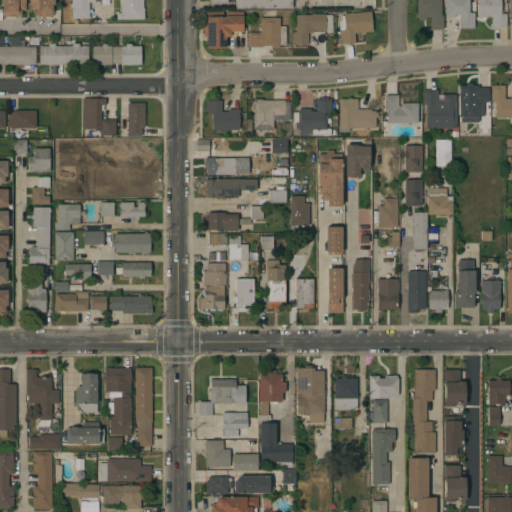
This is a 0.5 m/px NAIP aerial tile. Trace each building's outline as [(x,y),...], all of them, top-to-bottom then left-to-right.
[(25,0),(25,10),(21,10),(21,16),(2,17),(2,6),(0,6),(0,0),(25,0)] [(54,0),(54,4),(52,4),(52,16),(33,16),(33,10),(29,10),(29,0),(54,0)] [(72,0),(94,0),(95,2),(88,2),(89,18),(72,18),(72,0)] [(142,0),(142,8),(144,8),(144,19),(117,19),(116,14),(121,14),(121,0),(142,0)] [(234,9),(234,0),(227,0),(227,4),(211,4),(211,0),(292,0),(292,9),(234,9)] [(441,0),(441,15),(443,15),(443,29),(430,29),(430,17),(426,17),(426,20),(417,20),(417,17),(416,17),(416,0),(441,0)] [(459,28),(459,15),(454,15),(454,17),(445,17),(445,15),(444,15),(444,0),(469,0),(469,12),(474,12),(474,28),(459,28)] [(489,28),(489,24),(491,24),(491,16),(486,16),(487,18),(476,18),(476,0),(500,0),(501,3),(502,3),(502,8),(501,8),(501,13),(506,13),(506,27),(489,28)] [(242,11),(243,17),(241,17),(241,34),(230,34),(230,37),(225,37),(225,48),(206,49),(206,36),(203,37),(203,16),(206,16),(206,12),(242,11)] [(371,11),(372,32),(354,33),(355,43),(340,44),(339,21),(341,21),(340,16),(343,16),(343,14),(371,11)] [(310,15),(310,14),(325,14),(325,15),(332,15),(332,30),(325,30),(312,30),(312,33),(308,33),(308,45),(293,45),(293,32),(295,32),(295,15),(310,15)] [(286,45),(279,45),(279,48),(270,48),(270,46),(262,46),(262,47),(248,47),(248,33),(260,33),(260,17),(279,17),(279,26),(286,26),(286,45)] [(0,64),(0,46),(20,46),(20,41),(23,41),(23,46),(35,46),(35,64),(0,64)] [(39,65),(39,46),(47,46),(47,43),(55,43),(55,46),(72,46),(72,43),(79,43),(79,46),(88,46),(88,65),(39,65)] [(141,64),(121,65),(121,63),(111,63),(111,65),(92,65),(91,46),(101,46),(101,44),(107,44),(107,46),(111,46),(111,47),(121,47),(121,46),(125,46),(125,44),(131,44),(131,46),(140,46),(141,64)] [(460,122),(460,117),(459,117),(458,87),(465,86),(465,85),(478,85),(478,88),(487,87),(487,88),(489,88),(489,102),(487,102),(488,116),(486,116),(486,118),(478,118),(478,122),(460,122)] [(490,85),(505,85),(504,99),(510,99),(510,96),(511,96),(511,121),(511,118),(495,118),(495,101),(490,101),(490,85)] [(456,129),(425,129),(425,105),(422,105),(422,90),(437,90),(437,100),(442,100),(442,95),(455,95),(456,129)] [(408,123),(408,126),(401,126),(401,123),(387,123),(387,125),(388,125),(388,137),(381,137),(381,122),(387,122),(387,111),(384,111),(384,95),(398,95),(398,106),(400,106),(400,103),(418,103),(418,123),(408,123)] [(311,135),(311,136),(299,136),(299,135),(292,135),(292,112),(297,112),(297,111),(298,111),(298,109),(310,109),(310,111),(316,111),(316,99),(320,99),(320,97),(327,97),(327,99),(331,99),(331,113),(326,113),(326,128),(331,128),(331,135),(311,135)] [(82,98),(105,98),(105,105),(100,105),(100,119),(115,119),(115,136),(100,135),(100,129),(81,129),(82,98)] [(290,120),(272,120),(272,130),(253,130),(253,99),(262,99),(262,100),(284,100),(284,101),(290,101),(290,120)] [(339,99),(357,99),(357,109),(371,109),(371,111),(375,111),(375,112),(378,112),(378,117),(375,117),(375,128),(367,128),(367,131),(363,131),(363,128),(349,128),(349,132),(339,132),(339,99)] [(212,130),(212,113),(206,113),(206,100),(221,100),(221,112),(227,112),(227,109),(239,109),(239,113),(238,113),(238,130),(212,130)] [(127,103),(144,103),(144,127),(141,127),(141,136),(127,136),(127,103)] [(13,128),(13,127),(8,128),(8,111),(13,111),(13,110),(35,110),(36,128),(13,128)] [(208,139),(208,151),(195,151),(195,139),(208,139)] [(26,140),(26,154),(12,154),(12,140),(26,140)] [(271,140),(286,140),(286,154),(270,153),(271,140)] [(435,140),(450,140),(450,166),(435,166),(435,140)] [(345,145),(357,145),(357,146),(369,146),(369,172),(360,172),(359,177),(345,177),(345,145)] [(404,146),(421,146),(421,172),(404,172),(404,146)] [(49,148),(49,172),(43,172),(35,172),(35,170),(28,170),(28,156),(33,156),(33,148),(49,148)] [(317,153),(341,153),(341,206),(327,206),(327,201),(323,201),(320,198),(320,196),(317,196),(317,153)] [(207,174),(207,164),(208,164),(208,158),(248,158),(248,174),(207,174)] [(279,159),(287,159),(287,174),(279,174),(279,159)] [(109,184),(109,180),(111,180),(111,166),(143,166),(143,180),(140,183),(109,184)] [(31,197),(30,197),(30,194),(31,194),(31,187),(37,187),(37,176),(49,177),(49,188),(43,187),(43,190),(44,190),(44,193),(43,193),(43,196),(49,196),(48,204),(31,204),(31,197)] [(207,198),(207,190),(205,190),(205,179),(215,179),(237,179),(256,179),(256,181),(258,181),(258,186),(256,186),(256,190),(248,190),(248,192),(244,192),(244,190),(238,190),(238,198),(207,198)] [(268,179),(285,179),(286,203),(268,203),(268,179)] [(404,180),(422,180),(421,206),(404,206),(404,180)] [(99,181),(99,194),(87,194),(87,181),(99,181)] [(433,184),(433,188),(446,188),(446,196),(447,196),(452,196),(452,215),(427,215),(427,196),(427,188),(429,188),(429,184),(433,184)] [(290,196),(304,196),(304,203),(309,203),(309,225),(290,225),(290,196)] [(378,205),(383,206),(383,198),(397,198),(397,228),(378,228),(378,205)] [(113,202),(113,216),(100,216),(100,211),(98,211),(98,206),(100,206),(100,202),(113,202)] [(133,202),(133,207),(137,207),(137,202),(144,202),(144,217),(138,217),(138,220),(133,220),(133,217),(119,217),(119,202),(133,202)] [(54,222),(56,222),(56,210),(57,210),(57,204),(79,204),(79,224),(69,224),(69,230),(54,230),(54,222)] [(250,206),(262,206),(263,218),(250,218),(250,206)] [(32,219),(31,219),(31,215),(32,215),(32,207),(49,208),(50,208),(50,212),(49,212),(48,265),(33,265),(33,266),(29,266),(29,265),(28,265),(29,248),(30,248),(30,247),(35,247),(36,226),(32,226),(32,219)] [(411,212),(426,213),(426,250),(411,249),(411,212)] [(237,231),(227,231),(227,232),(224,232),(224,230),(207,230),(207,220),(205,220),(205,214),(207,214),(207,213),(224,213),(224,214),(237,214),(237,231)] [(325,227),(340,227),(340,255),(327,255),(327,253),(325,253),(325,227)] [(103,231),(103,244),(83,245),(83,231),(103,231)] [(144,233),(144,232),(147,231),(147,233),(149,233),(150,252),(148,252),(148,254),(144,254),(144,252),(131,252),(131,254),(128,254),(128,252),(114,252),(114,234),(144,233)] [(481,231),(490,231),(490,241),(481,241),(481,231)] [(73,260),(54,260),(54,232),(72,232),(73,260)] [(399,232),(398,247),(392,247),(387,247),(387,237),(391,237),(391,232),(399,232)] [(226,234),(226,245),(208,245),(208,234),(226,234)] [(228,236),(240,236),(240,244),(248,244),(247,260),(240,260),(240,263),(228,263),(228,236)] [(272,236),(272,249),(270,249),(270,251),(261,251),(261,249),(259,249),(259,236),(272,236)] [(352,266),(353,266),(353,259),(369,259),(369,283),(367,283),(367,291),(369,291),(369,301),(367,301),(367,309),(363,309),(363,312),(356,312),(356,309),(352,309),(352,266)] [(474,260),(473,308),(454,307),(454,291),(457,291),(457,260),(474,260)] [(112,261),(112,275),(96,275),(96,261),(112,261)] [(150,262),(150,277),(143,277),(143,278),(140,278),(140,277),(131,277),(131,279),(128,279),(128,277),(121,277),(121,263),(150,262)] [(224,263),(225,271),(225,285),(223,285),(224,309),(216,310),(216,309),(199,309),(199,300),(200,300),(200,298),(203,298),(203,289),(204,289),(204,287),(202,287),(202,271),(206,271),(205,263),(224,263)] [(90,280),(81,280),(81,275),(65,275),(65,271),(65,265),(65,264),(90,264),(90,280)] [(267,281),(266,281),(266,268),(275,268),(275,265),(285,265),(285,306),(278,306),(278,310),(273,310),(273,309),(267,309),(267,281)] [(341,269),(341,313),(327,313),(326,269),(341,269)] [(406,271),(425,271),(425,309),(417,309),(417,313),(407,313),(406,271)] [(235,279),(253,279),(253,313),(247,313),(247,309),(235,309),(235,279)] [(295,279),(313,279),(313,309),(303,309),(303,308),(295,308),(295,279)] [(377,279),(397,279),(397,310),(389,310),(385,310),(377,310),(377,279)] [(480,281),(499,281),(499,309),(493,309),(493,313),(487,313),(487,310),(480,310),(480,281)] [(67,282),(67,292),(54,291),(54,282),(67,282)] [(27,312),(27,288),(33,288),(33,286),(41,286),(41,289),(45,289),(45,312),(27,312)] [(428,291),(447,291),(447,309),(441,309),(441,313),(434,313),(434,309),(428,309),(428,291)] [(75,294),(75,292),(87,292),(87,311),(54,311),(54,293),(75,294)] [(139,296),(139,295),(143,295),(143,296),(150,296),(150,306),(151,306),(151,314),(137,314),(137,313),(129,313),(129,314),(122,314),(122,311),(110,311),(110,296),(139,296)] [(105,310),(92,310),(92,302),(88,302),(88,296),(105,296),(105,310)] [(296,368),(304,368),(304,366),(311,366),(311,368),(313,368),(313,371),(323,371),(323,394),(324,394),(324,413),(323,413),(323,426),(308,426),(308,414),(296,414),(296,368)] [(134,367),(151,367),(151,446),(136,446),(136,422),(134,422),(134,367)] [(104,368),(130,368),(130,383),(124,383),(124,391),(104,391),(104,368)] [(0,369),(9,369),(9,384),(15,384),(15,429),(6,429),(6,437),(0,437),(0,369)] [(25,369),(35,369),(35,377),(51,377),(51,390),(58,390),(58,403),(51,403),(51,420),(50,420),(48,429),(37,429),(37,423),(39,420),(39,403),(25,403),(25,369)] [(265,374),(265,370),(275,370),(275,374),(281,374),(281,383),(286,383),(285,393),(282,393),(282,401),(268,401),(267,416),(259,416),(259,402),(258,402),(259,374),(265,374)] [(414,424),(411,424),(412,398),(413,398),(414,370),(435,370),(435,390),(431,390),(431,401),(426,401),(425,421),(431,421),(431,432),(435,432),(435,452),(413,452),(414,424)] [(444,370),(459,370),(459,381),(464,381),(464,405),(456,405),(456,403),(454,403),(454,406),(443,406),(444,370)] [(74,404),(74,389),(76,389),(76,386),(80,386),(80,381),(79,381),(79,376),(80,376),(80,374),(84,374),(84,373),(92,373),(92,374),(96,374),(96,413),(83,413),(76,404),(74,404)] [(333,398),(334,398),(334,378),(341,378),(341,375),(345,375),(345,378),(356,378),(356,394),(357,394),(357,398),(356,398),(356,410),(333,410),(333,398)] [(369,398),(368,376),(378,376),(378,378),(384,378),(384,376),(396,376),(397,378),(398,395),(393,398),(369,398)] [(487,389),(484,389),(484,383),(487,383),(487,380),(496,380),(496,377),(500,377),(500,380),(508,380),(508,398),(504,398),(504,404),(487,404),(487,389)] [(198,402),(209,402),(210,379),(234,379),(234,380),(244,380),(244,388),(245,388),(245,404),(212,403),(211,415),(198,415),(198,402)] [(130,435),(109,434),(109,416),(112,416),(112,414),(107,414),(107,402),(112,402),(112,397),(121,397),(121,392),(128,392),(128,397),(130,397),(130,435)] [(372,400),(386,400),(386,423),(372,423),(372,400)] [(487,407),(499,407),(499,426),(488,426),(487,407)] [(247,413),(247,437),(221,437),(221,412),(247,413)] [(443,416),(460,416),(460,430),(462,430),(463,448),(460,448),(460,455),(443,455),(443,416)] [(334,429),(334,418),(351,418),(351,429),(334,429)] [(103,443),(100,443),(100,444),(66,444),(66,427),(81,427),(81,423),(97,423),(97,429),(103,429),(103,443)] [(292,462),(260,462),(260,445),(259,445),(259,423),(275,423),(275,444),(292,444),(292,462)] [(371,429),(394,429),(394,442),(391,442),(391,452),(385,452),(385,462),(389,462),(389,484),(371,484),(371,429)] [(59,434),(59,449),(28,449),(28,436),(38,436),(38,434),(59,434)] [(121,437),(121,451),(107,451),(107,437),(121,437)] [(205,441),(222,441),(222,449),(229,449),(229,467),(205,467),(205,441)] [(0,451),(13,451),(13,474),(8,474),(8,486),(13,486),(13,509),(0,509),(0,451)] [(51,451),(51,509),(32,508),(32,486),(36,486),(37,474),(32,474),(32,451),(51,451)] [(257,454),(257,470),(232,470),(232,454),(257,454)] [(487,456),(501,456),(501,466),(504,466),(504,467),(511,467),(511,483),(507,483),(507,485),(504,485),(504,484),(487,484),(487,456)] [(139,459),(139,465),(150,466),(150,481),(106,481),(106,480),(98,480),(98,462),(106,462),(106,458),(139,459)] [(407,458),(427,458),(427,497),(435,497),(435,511),(415,511),(415,508),(411,508),(411,502),(415,502),(415,499),(407,499),(407,458)] [(62,482),(53,482),(54,460),(59,460),(59,469),(61,474),(61,478),(62,478),(62,482)] [(443,465),(460,465),(460,477),(465,477),(465,500),(456,500),(456,499),(454,499),(454,502),(444,502),(443,465)] [(281,469),(295,469),(295,483),(281,484),(281,469)] [(269,476),(269,493),(234,493),(234,481),(238,476),(269,476)] [(227,477),(227,493),(205,493),(205,482),(208,482),(208,477),(227,477)] [(80,483),(80,484),(98,484),(98,497),(66,498),(66,495),(64,495),(64,483),(80,483)] [(143,485),(143,499),(140,499),(140,509),(123,509),(123,500),(119,500),(119,504),(102,504),(102,485),(143,485)] [(487,511),(487,497),(504,497),(504,496),(507,496),(507,497),(510,497),(510,511),(487,511)] [(258,497),(258,508),(256,508),(256,511),(209,511),(209,509),(211,509),(211,506),(216,506),(215,504),(214,502),(215,500),(217,499),(219,498),(218,497),(258,497)] [(93,502),(93,511),(81,511),(81,501),(93,502)] [(371,511),(371,501),(386,501),(386,511),(371,511)]
